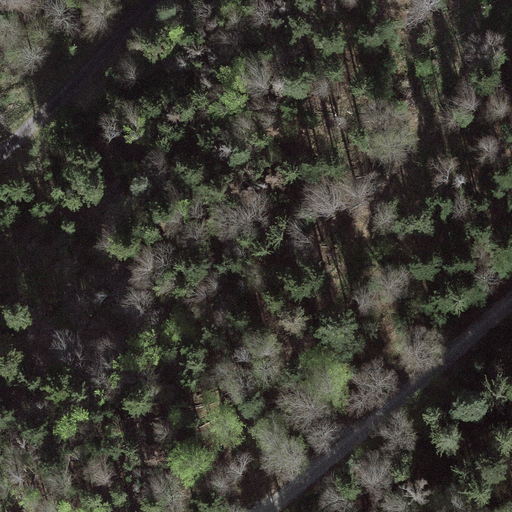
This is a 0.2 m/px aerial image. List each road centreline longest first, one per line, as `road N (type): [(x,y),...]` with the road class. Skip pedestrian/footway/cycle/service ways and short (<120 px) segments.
road 1 (track): [(511,299),(262,511)]
road 2 (track): [(160,0),(0,157)]
